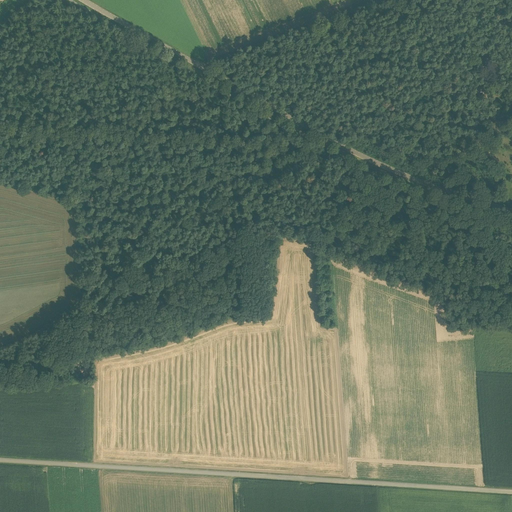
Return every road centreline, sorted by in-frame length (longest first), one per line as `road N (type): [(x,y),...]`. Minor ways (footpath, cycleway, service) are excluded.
road 1 (unclassified): [(511,492),(0,459)]
road 2 (tertiary): [(511,210),(390,169),(83,0)]
